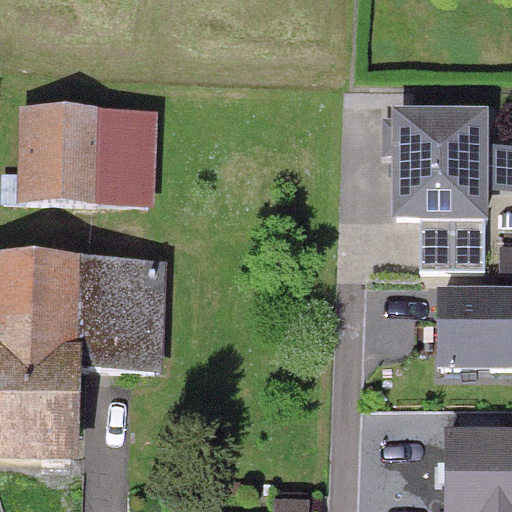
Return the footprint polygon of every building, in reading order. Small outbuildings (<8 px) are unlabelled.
[(490,104),(392,105),(392,116),(382,116),(382,155),(394,155),(394,216),(421,216),(421,271),(486,271),(486,219),(489,219),(489,189),(511,189),(511,143),(490,144),(490,104)] [(159,112),(21,106),(18,175),(2,174),(1,204),(155,210),(159,112)] [(511,246),(501,247),(501,273),(511,273),(511,246)] [(165,373),(170,258),(0,251),(0,454),(80,457),(83,370),(165,373)] [(511,285),(438,286),(438,368),(511,367),(511,285)] [(511,511),(511,426),(445,426),(444,511),(511,511)] [(274,493),(273,511),(309,511),(310,493),(274,493)]
